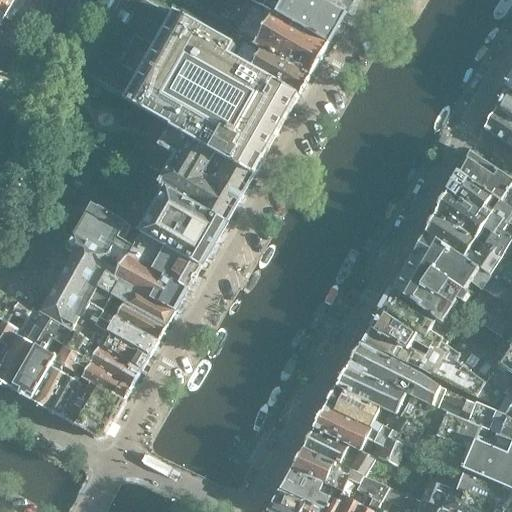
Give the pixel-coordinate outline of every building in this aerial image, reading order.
[(13,0),(0,0),(0,16),(3,18),(13,0)] [(299,97),(230,57),(235,48),(226,43),(150,0),(57,0),(54,7),(101,35),(79,74),(175,128),(174,130),(255,176),(256,177),(266,159),(265,159),(299,97)] [(329,45),(257,3),(251,0),(250,0),(230,37),(220,31),(218,36),(227,41),(226,43),(235,48),(241,37),(253,44),(263,50),(311,77),(329,45)] [(351,18),(346,15),(319,0),(258,0),(257,3),(329,45),(341,25),(345,27),(351,18)] [(355,0),(319,0),(346,15),(355,0)] [(311,77),(263,50),(257,61),(247,55),(253,44),(241,37),(235,48),(230,57),(299,97),(311,77)] [(511,95),(508,93),(498,110),(511,119),(511,95)] [(5,137),(20,145),(36,116),(21,108),(5,137)] [(511,119),(498,110),(486,130),(511,146),(511,119)] [(29,170),(55,125),(38,115),(13,160),(29,170)] [(228,223),(255,176),(174,130),(161,153),(140,141),(131,156),(162,173),(164,171),(170,175),(163,187),(228,223)] [(444,146),(448,140),(441,136),(438,142),(444,146)] [(511,190),(511,181),(473,155),(462,175),(503,204),(511,190)] [(3,178),(0,182),(0,191),(11,198),(27,169),(13,160),(8,169),(4,175),(8,177),(7,180),(3,178)] [(511,236),(504,231),(511,219),(511,210),(503,204),(462,175),(454,188),(450,185),(447,191),(451,194),(439,215),(476,241),(485,248),(502,259),(511,243),(511,236)] [(202,268),(228,223),(163,187),(159,194),(165,198),(158,210),(149,204),(143,214),(152,220),(146,231),(139,227),(137,231),(144,235),(202,268)] [(511,190),(503,204),(511,210),(511,190)] [(202,268),(144,235),(135,250),(122,243),(131,228),(92,206),(76,235),(111,255),(114,248),(131,258),(189,291),(202,268)] [(476,241),(439,215),(428,235),(480,271),(481,270),(490,277),(502,259),(485,248),(478,257),(469,251),(476,241)] [(74,333),(83,318),(91,303),(108,274),(176,313),(181,316),(185,307),(181,305),(189,291),(131,258),(124,269),(109,261),(112,256),(111,255),(76,235),(67,251),(75,255),(46,306),(37,301),(36,293),(16,282),(8,285),(0,280),(0,291),(14,299),(34,311),(54,322),(74,333)] [(482,290),(491,277),(490,277),(481,270),(480,271),(428,235),(407,271),(408,271),(396,292),(444,325),(460,302),(465,305),(470,296),(465,293),(472,283),(482,290)] [(511,243),(502,259),(490,277),(491,277),(482,290),(453,332),(455,335),(479,352),(499,366),(498,367),(500,368),(511,350),(511,243)] [(0,277),(10,261),(2,256),(0,260),(0,277)] [(176,313),(108,274),(91,303),(159,342),(168,328),(176,313)] [(0,323),(14,299),(0,291),(0,323)] [(447,347),(455,335),(453,332),(444,325),(396,292),(388,306),(383,304),(380,310),(384,312),(435,345),(427,358),(421,369),(436,378),(478,399),(498,367),(499,366),(479,352),(466,370),(456,363),(460,357),(447,347)] [(0,370),(34,311),(14,299),(0,323),(0,370)] [(159,342),(91,303),(83,318),(151,357),(159,343),(159,342)] [(0,382),(15,391),(54,322),(34,311),(0,370),(0,382)] [(435,345),(384,312),(383,313),(373,329),(407,349),(411,348),(427,358),(435,345)] [(151,357),(83,318),(74,333),(90,342),(94,334),(106,341),(101,349),(102,349),(142,373),(151,357)] [(57,364),(58,361),(48,355),(55,343),(65,349),(74,333),(54,322),(15,391),(34,403),(57,364)] [(427,358),(411,348),(407,349),(373,329),(365,344),(393,357),(421,369),(427,358)] [(142,373),(102,349),(97,358),(87,352),(92,344),(90,342),(74,333),(65,349),(134,388),(142,373)] [(424,378),(364,347),(351,369),(414,399),(433,407),(441,389),(424,378)] [(65,349),(58,361),(57,364),(71,372),(74,374),(78,367),(89,373),(85,380),(86,381),(101,389),(125,403),(134,388),(65,349)] [(511,350),(500,368),(511,376),(511,350)] [(49,411),(71,372),(57,364),(34,403),(35,403),(49,411)] [(511,376),(500,368),(498,367),(478,399),(500,409),(507,396),(511,399),(511,376)] [(414,399),(351,369),(339,390),(401,420),(414,399)] [(64,419),(86,381),(85,380),(74,374),(71,372),(49,411),(64,419)] [(79,427),(101,389),(86,381),(64,419),(79,427)] [(107,435),(125,403),(101,389),(79,427),(97,438),(97,439),(107,436),(107,435)] [(478,406),(442,389),(441,389),(433,407),(471,424),(478,406)] [(401,420),(339,390),(338,390),(328,409),(390,439),(401,420)] [(511,399),(507,396),(500,409),(496,414),(511,420),(511,399)] [(511,442),(501,438),(490,433),(491,432),(471,424),(433,407),(414,399),(401,420),(390,439),(407,446),(417,451),(426,429),(438,434),(436,439),(459,449),(452,466),(511,491),(511,442)] [(511,420),(496,414),(478,406),(471,424),(491,432),(495,422),(501,424),(500,426),(505,428),(501,438),(511,442),(511,420)] [(390,439),(328,409),(316,430),(354,448),(360,451),(367,439),(378,444),(371,457),(377,460),(397,468),(407,446),(390,439)] [(348,460),(354,448),(316,430),(305,451),(365,480),(377,460),(371,457),(360,452),(354,463),(348,460)] [(365,480),(305,451),(293,471),(327,486),(336,489),(350,496),(354,497),(357,492),(365,480)] [(511,491),(452,466),(428,456),(422,472),(434,477),(433,481),(504,511),(511,500),(511,491)] [(322,495),(327,486),(293,471),(282,491),(308,503),(324,510),(331,498),(322,495)] [(360,511),(362,508),(368,498),(373,501),(382,506),(390,490),(365,480),(357,492),(364,496),(360,502),(356,505),(352,502),(354,497),(350,496),(341,511),(360,511)] [(496,511),(430,483),(422,501),(443,510),(443,511),(496,511)] [(341,511),(350,496),(336,489),(331,498),(324,510),(323,511),(341,511)] [(389,511),(394,504),(399,507),(405,496),(390,490),(382,506),(378,511),(389,511)] [(302,511),(308,503),(282,491),(282,492),(270,511),(302,511)] [(416,511),(421,503),(405,496),(399,507),(400,507),(397,511),(416,511)] [(378,511),(382,506),(373,501),(367,511),(362,508),(360,511),(378,511)] [(443,511),(443,510),(422,501),(422,503),(421,503),(416,511),(443,511)] [(323,511),(324,510),(308,503),(302,511),(323,511)]
